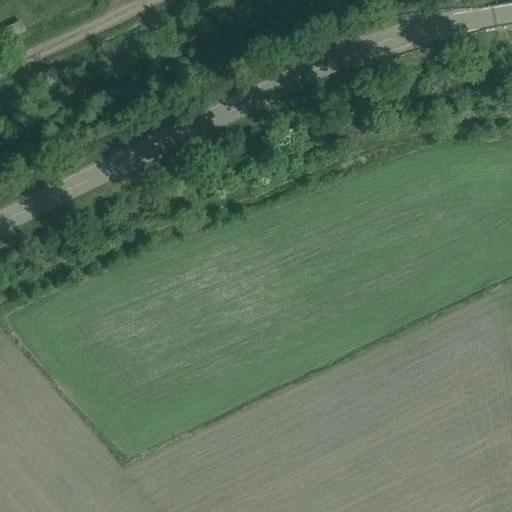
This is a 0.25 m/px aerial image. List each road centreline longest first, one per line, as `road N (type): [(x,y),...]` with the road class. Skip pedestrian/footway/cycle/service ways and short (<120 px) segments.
road 1 (unclassified): [(0,222),(360,55),(438,27),(511,14)]
road 2 (track): [(162,0),(0,74)]
